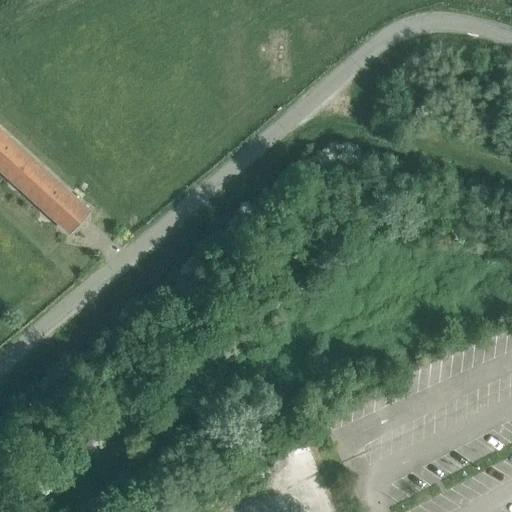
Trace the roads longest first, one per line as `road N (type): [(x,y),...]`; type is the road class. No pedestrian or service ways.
road 1 (unclassified): [(0,363),(376,44),(444,24),(511,38)]
road 2 (track): [(511,166),(296,111)]
